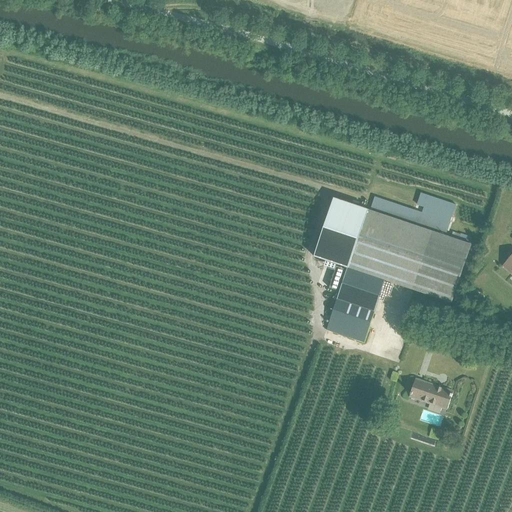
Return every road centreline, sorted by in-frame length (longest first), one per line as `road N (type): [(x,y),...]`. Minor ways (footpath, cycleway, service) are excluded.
road 1 (unclassified): [(511,115),(110,0)]
road 2 (track): [(154,11),(253,15),(511,93)]
road 3 (track): [(331,190),(0,96)]
road 4 (track): [(325,334),(314,239),(331,190),(365,201)]
